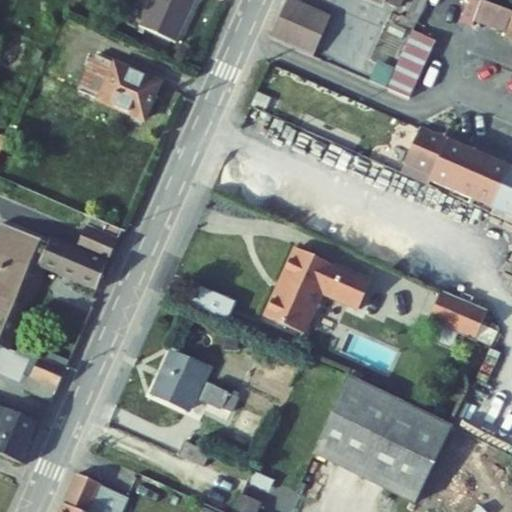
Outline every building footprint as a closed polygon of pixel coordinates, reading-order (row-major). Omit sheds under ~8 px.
[(149,0),(135,37),(174,53),(196,0),(149,0)] [(294,0),(285,0),(270,37),(283,43),(312,56),(330,15),(294,0)] [(319,0),(323,2),(323,0),(352,0),(399,19),(407,0),(319,0)] [(416,0),(404,28),(417,33),(431,0),(416,0)] [(490,8),(471,0),(470,0),(467,23),(475,27),(482,29),(490,8)] [(504,13),(490,8),(482,29),(496,35),(504,13)] [(511,25),(511,16),(504,13),(496,35),(507,39),(511,25)] [(156,95),(92,66),(100,48),(51,30),(45,50),(90,70),(75,102),(139,131),(156,95)] [(417,34),(416,37),(438,48),(441,44),(417,34)] [(416,37),(409,52),(432,62),(438,48),(416,37)] [(409,52),(403,65),(426,75),(432,62),(409,52)] [(400,72),(397,80),(420,89),(426,75),(403,65),(400,72)] [(397,80),(400,72),(386,66),(377,85),(391,92),(397,80)] [(397,80),(391,92),(414,102),(420,89),(397,80)] [(425,143),(408,179),(426,187),(442,151),(425,143)] [(447,153),(442,151),(426,187),(432,190),(447,153)] [(470,164),(447,153),(432,190),(430,193),(453,204),(470,164)] [(493,174),(470,164),(453,204),(475,214),(493,174)] [(511,190),(511,182),(493,174),(475,214),(496,225),(511,190)] [(511,190),(496,225),(511,232),(511,190)] [(111,238),(73,221),(61,254),(98,269),(111,238)] [(0,303),(3,297),(0,295),(0,280),(9,285),(11,279),(20,253),(0,245),(0,303)] [(20,253),(11,279),(9,285),(0,280),(0,295),(3,297),(0,303),(0,359),(30,277),(86,298),(98,269),(61,254),(38,246),(33,258),(20,253)] [(372,295),(297,259),(282,289),(286,291),(280,305),(276,303),(264,326),(303,344),(323,304),(359,322),(372,295)] [(444,303),(431,333),(476,353),(490,324),(444,303)] [(58,378),(16,359),(3,392),(43,409),(58,378)] [(212,380),(179,366),(164,405),(197,419),(212,380)] [(416,511),(453,436),(352,390),(316,468),(409,511),(416,511)] [(245,404),(218,391),(213,405),(241,418),(245,404)] [(33,433),(0,418),(0,468),(14,476),(33,433)] [(207,459),(182,447),(175,460),(201,472),(207,459)] [(127,511),(129,508),(78,487),(66,511),(127,511)] [(255,497),(247,511),(266,511),(271,504),(255,497)]
